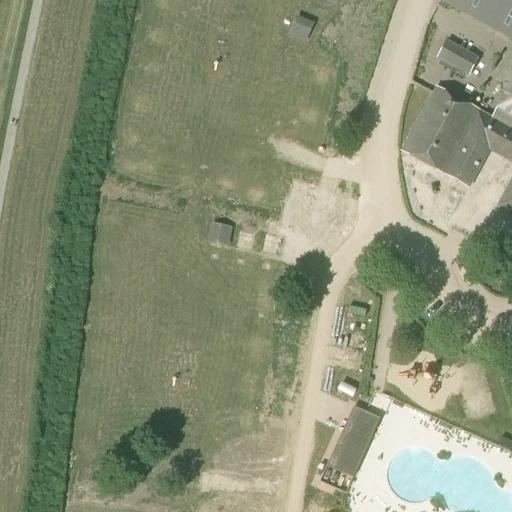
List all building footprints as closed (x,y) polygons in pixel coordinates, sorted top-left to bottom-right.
[(511,41),(511,80),(491,119),(435,89),(402,151),(468,187),(489,149),(511,161),(511,182),(499,206),(511,212),(511,0),(438,0),(438,1),(511,41)] [(305,43),(314,24),(297,16),(288,36),(305,43)] [(442,51),(474,63),(479,50),(447,39),(442,51)] [(239,219),(236,236),(252,239),(255,222),(239,219)] [(210,224),(206,243),(227,247),(231,228),(210,224)] [(349,476),(353,478),(379,419),(359,410),(354,408),(327,466),(349,476)]
